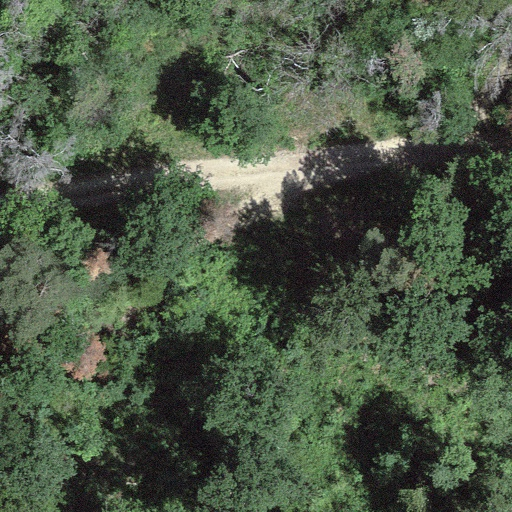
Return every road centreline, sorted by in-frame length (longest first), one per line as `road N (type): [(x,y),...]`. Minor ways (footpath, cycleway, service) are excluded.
road 1 (track): [(437,165),(275,157),(0,275)]
road 2 (track): [(437,165),(275,157),(0,173)]
